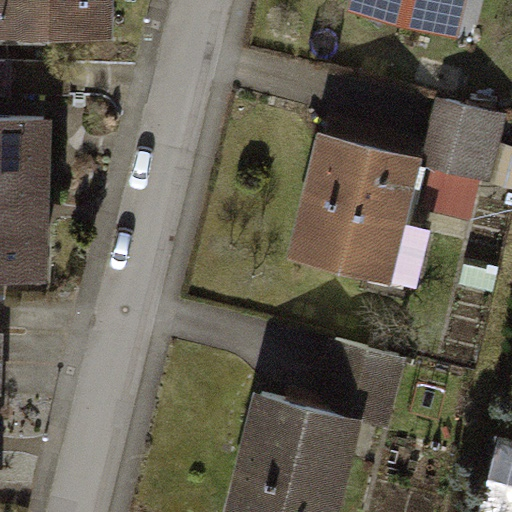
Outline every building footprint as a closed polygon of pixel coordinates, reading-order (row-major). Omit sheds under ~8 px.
[(118,0),(2,0),(3,41),(119,40),(118,0)] [(366,0),(365,7),(461,32),(469,0),(366,0)] [(330,138),(299,264),(403,289),(425,197),(488,213),(508,131),(434,114),(423,160),(330,138)] [(58,129),(0,127),(0,202),(57,204),(58,129)] [(57,204),(0,202),(0,276),(55,278),(57,204)] [(339,354),(323,419),(371,431),(383,434),(399,368),(339,354)] [(267,406),(240,511),(350,511),(371,431),(323,419),(267,406)] [(511,511),(511,452),(507,451),(488,511),(511,511)]
